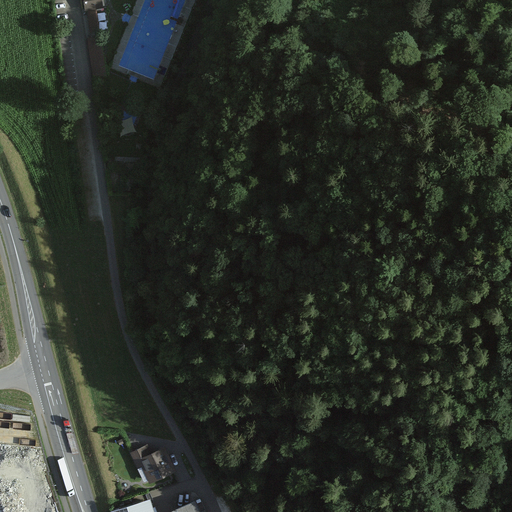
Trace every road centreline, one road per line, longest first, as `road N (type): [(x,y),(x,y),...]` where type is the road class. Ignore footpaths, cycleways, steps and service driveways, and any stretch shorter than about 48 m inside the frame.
road 1 (unclassified): [(216,511),(126,329),(76,0)]
road 2 (primary): [(0,198),(85,511)]
road 3 (track): [(491,182),(457,270),(511,343)]
